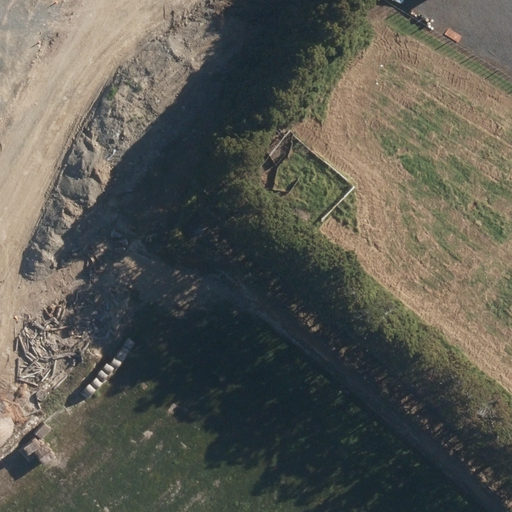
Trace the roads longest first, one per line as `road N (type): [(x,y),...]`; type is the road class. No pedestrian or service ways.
road 1 (unknown): [(231,0),(94,206),(0,315)]
road 2 (tertiary): [(445,511),(157,269)]
road 3 (unknown): [(0,250),(180,0)]
road 4 (tertiary): [(0,123),(157,269)]
